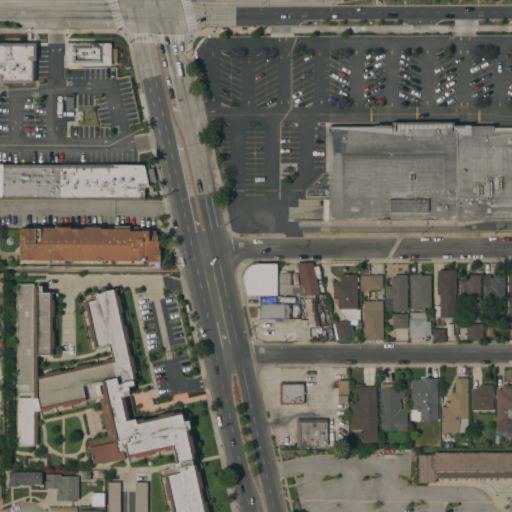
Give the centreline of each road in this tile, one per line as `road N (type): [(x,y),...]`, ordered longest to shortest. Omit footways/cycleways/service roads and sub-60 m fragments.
road 1 (residential): [(216,253),(511,249)]
road 2 (residential): [(239,355),(511,355)]
road 3 (primary): [(239,355),(186,112)]
road 4 (primary): [(272,511),(239,355)]
road 5 (secondary): [(169,16),(328,18)]
road 6 (primary): [(220,378),(249,511)]
road 7 (primary): [(141,16),(169,147)]
road 8 (secondary): [(328,18),(456,16)]
